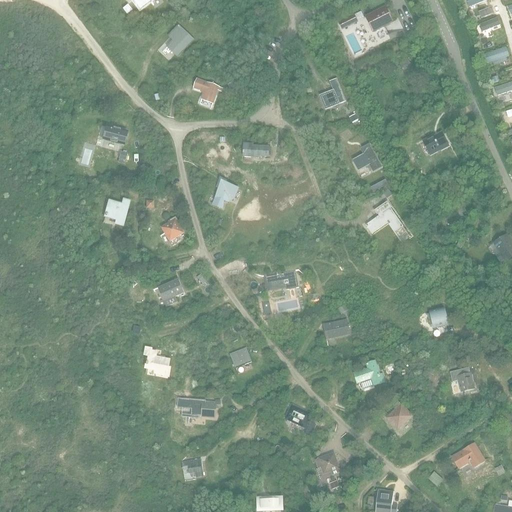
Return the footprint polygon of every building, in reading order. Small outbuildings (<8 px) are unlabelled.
[(133,0),(140,9),(151,0),(133,0)] [(123,9),(127,14),(132,10),(128,5),(123,9)] [(366,17),(373,32),(392,22),(385,7),(366,17)] [(339,23),(343,29),(357,22),(354,16),(339,23)] [(498,21),(480,28),(483,35),(501,28),(498,21)] [(167,48),(177,57),(194,40),(179,25),(171,33),(176,38),(167,48)] [(506,51),(484,58),(487,66),(509,59),(506,51)] [(407,57),(398,61),(402,69),(411,65),(407,57)] [(333,91),(319,96),(325,110),(346,102),(337,79),(329,82),(333,91)] [(204,92),(202,100),(213,104),(217,91),(221,92),(222,88),(197,80),(194,88),(204,92)] [(235,81),(228,85),(231,91),(238,88),(235,81)] [(511,85),(497,90),(499,96),(511,91),(511,85)] [(105,126),(102,140),(123,146),(127,132),(105,126)] [(434,136),(423,142),(430,154),(440,149),(440,150),(448,146),(442,133),(434,137),(434,136)] [(273,161),(264,144),(244,144),(234,162),(234,171),(250,171),(250,164),(259,157),(265,166),(273,161)] [(363,154),(353,160),(358,170),(369,165),(373,172),(382,168),(369,144),(360,149),(363,154)] [(120,152),(119,159),(125,160),(127,154),(120,152)] [(219,189),(216,197),(215,197),(212,205),(222,209),(225,201),(226,201),(228,196),(234,198),(238,188),(225,183),(226,181),(220,179),(217,188),(219,189)] [(385,179),(378,183),(380,188),(387,184),(385,179)] [(388,189),(383,193),(387,199),(392,195),(388,189)] [(115,224),(122,226),(129,201),(123,200),(122,205),(109,201),(105,216),(117,219),(115,224)] [(390,224),(394,231),(402,225),(391,209),(392,208),(387,202),(374,211),(377,215),(378,215),(379,216),(366,225),(371,232),(388,221),(389,222),(388,223),(389,225),(390,224)] [(168,221),(169,223),(161,228),(170,242),(184,233),(177,222),(178,221),(176,217),(168,221)] [(494,243),(506,262),(511,257),(511,244),(506,235),(494,243)] [(278,272),(264,275),(266,288),(267,288),(268,292),(286,288),(286,290),(299,288),(295,271),(278,274),(278,272)] [(196,278),(203,285),(206,282),(200,275),(196,278)] [(158,288),(164,302),(175,298),(175,297),(184,293),(178,280),(158,288)] [(265,316),(271,314),(269,304),(263,305),(265,316)] [(337,309),(341,315),(348,310),(345,304),(337,309)] [(444,308),(429,312),(433,329),(448,325),(444,308)] [(323,325),(326,340),(350,334),(347,320),(323,325)] [(133,326),(132,333),(139,334),(140,327),(133,326)] [(156,370),(156,373),(161,374),(161,375),(168,377),(170,368),(168,368),(169,360),(155,358),(156,353),(151,352),(151,349),(147,349),(145,355),(149,356),(148,363),(147,362),(146,368),(156,370)] [(230,355),(235,367),(244,363),(245,365),(251,362),(246,349),(230,355)] [(354,374),(357,384),(371,379),(374,386),(379,384),(382,383),(382,382),(385,381),(382,374),(379,375),(375,361),(366,364),(368,369),(354,374)] [(450,372),(452,382),(458,381),(461,392),(475,389),(471,374),(463,376),(462,370),(450,372)] [(179,400),(178,408),(192,409),(191,416),(215,418),(216,408),(220,408),(220,402),(216,402),(216,404),(204,403),(204,402),(179,400)] [(387,418),(397,430),(412,416),(398,402),(394,405),(397,408),(387,418)] [(285,419),(306,429),(312,415),(292,406),(285,419)] [(310,423),(307,429),(313,432),(316,426),(310,423)] [(453,458),(459,468),(470,462),(474,468),(484,461),(474,445),(453,458)] [(316,460),(318,468),(322,467),(331,472),(332,475),(340,472),(334,454),(316,460)] [(184,463),(185,468),(188,468),(189,473),(195,472),(196,477),(204,476),(202,463),(199,463),(199,460),(184,463)] [(495,469),(499,476),(505,472),(502,465),(495,469)] [(328,484),(331,491),(339,488),(336,481),(328,484)] [(378,491),(375,511),(396,511),(398,505),(392,505),(394,493),(378,491)] [(258,498),(258,510),(282,510),(282,498),(258,498)] [(497,506),(495,511),(511,511),(511,501),(509,501),(508,507),(497,506)]
